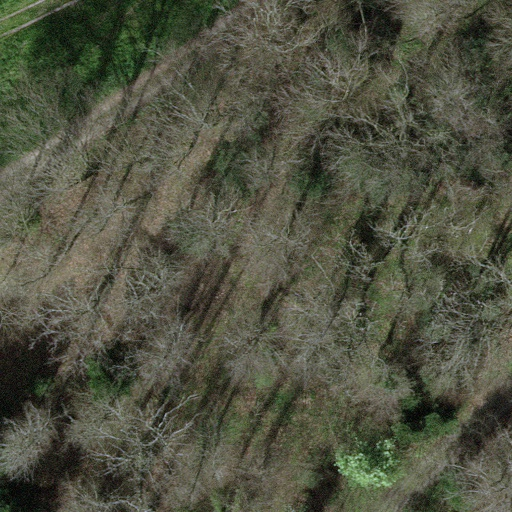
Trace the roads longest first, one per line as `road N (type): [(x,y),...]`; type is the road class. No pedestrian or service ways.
road 1 (track): [(0,184),(268,0)]
road 2 (track): [(380,511),(511,400)]
